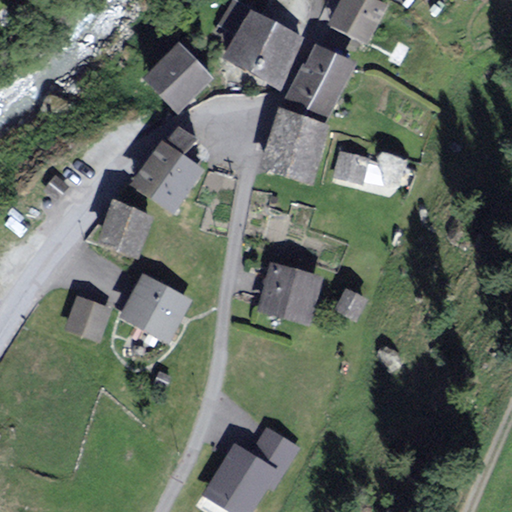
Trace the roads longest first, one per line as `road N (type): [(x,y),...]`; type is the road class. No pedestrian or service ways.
road 1 (residential): [(167,511),(224,372),(237,218),(269,117)]
road 2 (unclassified): [(0,322),(40,261),(150,142),(223,112),(269,117)]
road 3 (residential): [(269,117),(337,0)]
